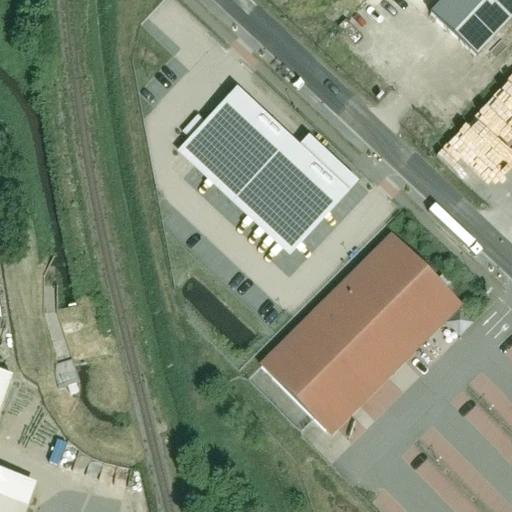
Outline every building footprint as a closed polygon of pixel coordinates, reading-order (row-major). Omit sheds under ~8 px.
[(463,59),(511,9),(511,0),(427,0),(416,12),(463,59)] [(294,255),(348,197),(236,93),(182,151),(294,255)] [(331,439),(459,311),(388,240),(260,368),(331,439)] [(0,409),(12,376),(0,371),(0,409)] [(0,511),(24,511),(35,484),(0,470),(0,511)]
